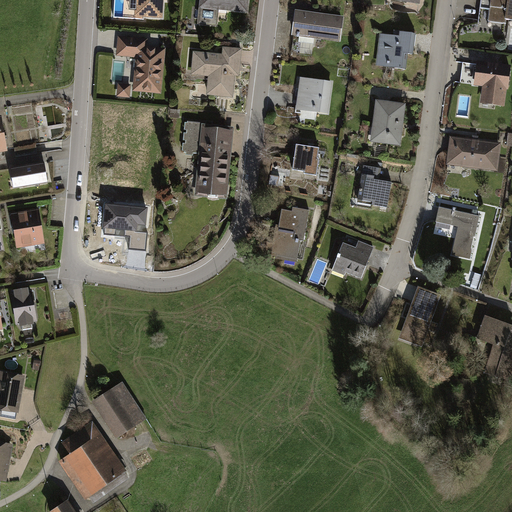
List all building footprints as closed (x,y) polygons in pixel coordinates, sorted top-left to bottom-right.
[(136,0),(136,16),(162,17),(163,0),(167,0),(136,0)] [(201,0),(200,22),(216,24),(217,8),(243,10),(244,0),(201,0)] [(511,0),(481,0),(480,8),(490,10),(488,21),(506,24),(506,20),(511,20),(511,0)] [(342,18),(296,12),(294,34),(297,34),(297,37),(299,37),(299,42),(316,44),(317,39),(314,39),(315,36),(339,40),(342,18)] [(393,35),(382,34),(379,61),(386,62),(386,63),(389,64),(390,63),(395,63),(395,68),(405,69),(407,53),(412,54),(415,34),(400,32),(399,36),(393,35)] [(376,65),(395,68),(395,63),(390,63),(389,64),(386,63),(386,62),(379,61),(382,34),(380,34),(376,65)] [(146,41),(120,38),(118,54),(139,56),(135,89),(159,91),(163,51),(145,49),(146,41)] [(224,55),(194,53),(193,70),(210,72),(208,94),(232,96),(235,64),(240,65),(241,50),(224,48),(224,55)] [(510,68),(478,64),(475,83),(486,84),(483,102),(502,105),(504,86),(507,87),(510,68)] [(331,83),(301,79),(300,88),(300,89),(303,90),(302,97),(305,97),(303,110),(327,113),(331,83)] [(129,87),(120,86),(119,95),(128,96),(129,87)] [(300,89),(300,88),(298,88),(295,113),(302,114),(303,110),(305,97),(302,97),(303,90),(300,89)] [(378,126),(376,141),(399,144),(401,128),(397,127),(397,124),(399,124),(399,122),(397,122),(398,115),(403,115),(404,105),(377,102),(374,125),(378,126)] [(206,123),(187,121),(185,152),(203,154),(200,181),(204,182),(203,192),(208,192),(208,194),(209,196),(210,197),(212,198),(214,198),(216,197),(217,197),(218,195),(218,193),(220,193),(221,184),(225,184),(230,132),(206,129),(206,123)] [(472,141),(452,138),(449,163),(492,169),(494,153),(498,154),(499,145),(495,145),(495,144),(478,142),(472,141)] [(36,144),(14,148),(16,157),(37,154),(36,144)] [(319,148),(296,145),(293,170),(304,172),(304,174),(317,176),(319,159),(318,158),(319,148)] [(34,164),(10,168),(14,189),(48,183),(44,162),(34,164)] [(364,165),(363,174),(374,176),(374,180),(379,181),(381,169),(364,165)] [(387,208),(392,183),(379,181),(374,180),(374,176),(363,174),(358,200),(373,202),(372,205),(387,208)] [(147,207),(104,203),(101,229),(103,229),(102,236),(117,238),(127,239),(126,250),(146,252),(148,232),(138,231),(138,226),(145,227),(147,207)] [(309,210),(293,207),(292,211),(284,210),(280,231),(277,231),(274,244),(274,245),(278,246),(277,253),(285,254),(285,256),(297,258),(300,242),(298,242),(298,240),(304,241),(309,210)] [(453,210),(439,207),(436,221),(458,226),(452,255),(470,259),(472,250),(471,250),(474,236),(475,237),(479,216),(455,211),(456,208),(453,208),(453,210)] [(38,210),(12,214),(15,228),(16,227),(16,230),(17,233),(16,233),(18,247),(43,243),(40,230),(41,230),(38,210)] [(356,249),(343,244),(339,254),(338,254),(337,257),(338,257),(334,267),(362,277),(373,248),(358,242),(356,249)] [(274,245),(274,244),(268,243),(266,254),(277,255),(277,258),(296,261),(297,258),(285,256),(285,254),(277,253),(278,246),(274,245)] [(440,295),(420,288),(410,316),(413,317),(406,336),(423,342),(428,329),(435,332),(437,326),(428,323),(433,309),(435,309),(440,295)] [(21,290),(16,291),(16,293),(12,294),(17,323),(21,323),(21,325),(33,323),(32,321),(36,320),(31,291),(27,291),(27,289),(21,290)] [(413,317),(410,316),(402,337),(422,344),(423,342),(406,336),(413,317)] [(511,327),(511,325),(492,318),(488,328),(485,327),(480,339),(496,345),(495,350),(493,350),(486,373),(508,380),(511,367),(511,330),(511,327)] [(23,377),(2,373),(0,385),(0,416),(16,419),(23,377)] [(122,384),(112,391),(134,425),(144,418),(122,384)] [(112,391),(95,401),(117,435),(134,425),(112,391)] [(93,426),(66,444),(73,454),(62,462),(86,497),(89,495),(113,479),(115,483),(117,485),(127,479),(124,474),(126,473),(93,426)] [(11,445),(0,443),(0,478),(5,479),(11,445)] [(92,499),(115,483),(113,479),(89,495),(92,499)] [(75,511),(68,501),(50,511),(75,511)]
